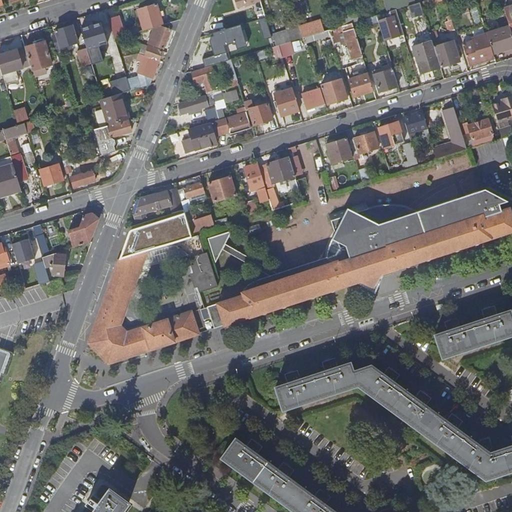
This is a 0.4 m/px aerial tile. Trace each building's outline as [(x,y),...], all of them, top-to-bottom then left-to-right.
[(384,0),(389,12),(397,10),(417,4),(415,0),(384,0)] [(447,1),(446,0),(429,0),(421,3),(423,9),(447,1)] [(154,27),(161,25),(163,24),(157,3),(136,9),(143,31),(154,27)] [(414,17),(423,14),(420,4),(410,7),(414,17)] [(125,38),(127,37),(120,16),(110,19),(116,40),(125,38)] [(370,25),(379,22),(378,20),(377,16),(368,19),(370,25)] [(395,17),(379,22),(385,41),(401,36),(395,17)] [(271,37),(265,18),(258,20),(264,39),(271,37)] [(450,32),(456,30),(453,21),(450,22),(447,23),(450,32)] [(82,29),(85,40),(94,38),(97,47),(109,43),(102,23),(82,29)] [(161,25),(154,27),(148,42),(162,48),(169,29),(161,25)] [(209,41),(214,56),(203,59),(205,66),(228,59),(224,45),(235,42),(237,48),(247,46),(241,25),(213,33),(209,41)] [(53,37),(58,52),(69,49),(68,46),(79,43),(73,26),(57,32),(58,36),(53,37)] [(282,43),(284,56),(296,54),(293,39),(303,38),(301,27),(274,31),(276,44),(282,43)] [(330,31),(331,36),(344,32),(343,27),(332,30),(330,31)] [(494,54),(511,48),(511,32),(511,28),(488,35),(494,54)] [(353,60),(364,57),(355,29),(345,32),(353,60)] [(433,41),(441,68),(449,65),(451,71),(454,70),(452,64),(460,62),(454,42),(441,46),(438,34),(431,36),(433,41)] [(495,59),(494,54),(488,35),(473,39),(474,43),(464,46),(471,66),(495,59)] [(422,74),(441,68),(433,41),(420,45),(426,62),(419,64),(422,74)] [(35,70),(45,67),(53,65),(46,42),(26,48),(33,71),(35,70)] [(409,47),(413,60),(420,58),(416,44),(409,47)] [(277,57),(283,56),(281,45),(275,46),(277,57)] [(114,61),(122,58),(118,46),(111,48),(114,61)] [(142,54),(156,59),(164,51),(149,46),(142,54)] [(0,54),(0,63),(7,84),(20,81),(17,70),(29,66),(24,48),(0,54)] [(83,66),(92,63),(88,48),(79,51),(83,66)] [(160,61),(156,59),(142,54),(137,52),(135,53),(133,59),(138,61),(134,71),(135,72),(135,75),(124,79),(127,89),(152,82),(160,61)] [(218,89),(219,92),(222,91),(234,87),(232,82),(239,80),(233,61),(226,63),(231,82),(223,85),(222,82),(223,82),(221,76),(216,77),(214,70),(215,69),(215,67),(192,73),(196,84),(200,83),(205,81),(206,85),(208,92),(218,89)] [(375,75),(394,70),(392,64),(381,68),(381,69),(373,72),(375,75)] [(45,67),(35,70),(37,77),(48,74),(45,67)] [(399,87),(394,70),(375,75),(380,93),(399,87)] [(355,97),(374,91),(369,75),(350,80),(355,97)] [(323,85),(329,105),(348,99),(342,80),(323,85)] [(238,89),(225,91),(227,101),(240,99),(238,89)] [(283,116),(301,111),(294,89),(276,95),(283,116)] [(308,109),(326,104),(321,89),(303,94),(308,109)] [(219,92),(202,97),(189,102),(180,104),(180,107),(182,116),(216,105),(216,103),(225,100),(222,91),(219,92)] [(189,102),(202,97),(200,91),(187,95),(189,102)] [(101,100),(109,126),(129,120),(124,105),(126,104),(122,94),(103,99),(101,100)] [(250,109),(255,125),(273,119),(268,104),(250,109)] [(18,120),(29,117),(26,106),(16,109),(18,120)] [(212,123),(225,119),(222,109),(217,111),(217,108),(205,112),(209,124),(212,123)] [(467,150),(460,125),(456,113),(454,109),(443,112),(447,125),(448,125),(454,145),(435,151),(438,160),(467,150)] [(456,113),(460,125),(467,123),(463,111),(456,113)] [(212,123),(219,143),(221,143),(218,135),(220,135),(219,132),(224,130),(225,133),(229,132),(229,135),(252,128),(247,112),(225,119),(212,123)] [(414,132),(428,128),(423,113),(405,119),(412,142),(417,141),(414,132)] [(480,145),(495,140),(489,120),(469,127),(473,141),(478,139),(480,145)] [(25,124),(28,133),(35,131),(32,121),(25,124)] [(110,128),(113,138),(133,132),(130,122),(110,128)] [(197,150),(219,143),(212,123),(209,124),(191,129),(197,150)] [(399,123),(380,129),(386,147),(395,144),(392,135),(402,132),(399,123)] [(9,139),(28,133),(25,124),(19,125),(6,130),(9,139)] [(107,140),(113,138),(110,128),(109,126),(103,128),(107,140)] [(101,142),(107,140),(103,128),(98,130),(101,142)] [(503,139),(511,135),(511,129),(511,128),(501,131),(503,139)] [(187,153),(197,150),(191,129),(190,130),(193,139),(183,142),(187,153)] [(350,141),(355,156),(359,154),(360,155),(380,149),(375,133),(355,139),(350,141)] [(317,139),(301,144),(305,154),(320,149),(317,139)] [(347,139),(328,145),(334,165),(353,158),(347,139)] [(7,142),(13,160),(18,158),(12,140),(7,142)] [(408,168),(419,165),(417,161),(412,143),(405,145),(410,162),(406,163),(408,168)] [(295,177),(303,174),(298,157),(290,159),(295,177)] [(268,164),(268,165),(274,183),(295,177),(290,159),(289,158),(268,164)] [(363,183),(362,180),(356,160),(352,161),(356,174),(353,175),(356,185),(363,183)] [(263,203),(270,201),(269,197),(266,186),(260,167),(258,161),(245,165),(252,188),(258,187),(263,203)] [(54,167),(53,164),(49,166),(49,168),(42,170),(47,186),(65,180),(60,165),(57,166),(54,167)] [(72,178),(75,187),(97,180),(92,164),(83,166),(85,174),(72,178)] [(266,186),(274,183),(268,165),(260,167),(266,186)] [(16,169),(0,174),(0,201),(23,194),(16,169)] [(209,184),(215,202),(237,196),(231,177),(209,184)] [(184,188),(187,198),(205,193),(202,183),(184,188)] [(333,192),(344,189),(343,184),(332,187),(333,192)] [(183,208),(177,189),(141,199),(136,215),(137,221),(148,219),(147,213),(173,208),(175,211),(183,208)] [(395,270),(511,231),(511,208),(511,206),(503,208),(501,202),(510,199),(485,189),(416,211),(374,224),(367,203),(330,216),(336,234),(341,250),(350,247),(353,256),(351,260),(340,263),(340,262),(243,294),(244,297),(218,305),(210,308),(216,328),(225,325),(348,286),(347,284),(365,279),(373,282),(377,275),(395,269),(395,270)] [(291,196),(294,205),(303,202),(301,193),(291,196)] [(251,218),(261,215),(256,200),(246,203),(251,218)] [(374,224),(416,211),(409,207),(401,205),(391,204),(384,204),(371,203),(367,203),(374,224)] [(174,242),(193,236),(193,235),(190,226),(186,212),(132,229),(122,259),(148,251),(150,250),(162,246),(174,242)] [(75,248),(90,243),(99,220),(92,214),(84,217),(80,228),(70,232),(75,248)] [(213,220),(206,223),(208,231),(216,228),(213,220)] [(190,226),(193,235),(207,230),(204,222),(190,226)] [(43,226),(9,233),(11,241),(31,237),(31,235),(44,232),(43,226)] [(223,249),(225,244),(232,231),(208,238),(216,262),(223,249)] [(202,234),(193,236),(174,242),(194,257),(196,264),(193,265),(196,272),(192,274),(196,288),(200,287),(201,292),(218,286),(202,234)] [(245,291),(243,294),(340,262),(340,263),(351,260),(353,256),(350,247),(341,250),(336,234),(335,236),(333,238),(331,242),(330,246),(329,248),(328,252),(328,256),(328,258),(306,265),(278,275),(274,276),(271,277),(258,281),(254,283),(252,284),(248,287),(245,291)] [(43,258),(51,256),(45,235),(37,237),(43,257),(43,258)] [(30,240),(14,245),(16,253),(19,264),(35,259),(30,240)] [(0,271),(12,267),(5,244),(0,245),(0,271)] [(274,276),(278,275),(225,244),(223,249),(271,277),(274,276)] [(162,246),(150,250),(152,256),(164,252),(162,246)] [(121,327),(148,251),(122,259),(90,344),(109,363),(151,350),(180,340),(199,334),(192,312),(173,319),(144,328),(128,333),(121,327)] [(19,265),(19,264),(16,253),(10,255),(14,266),(19,265)] [(43,258),(47,268),(56,265),(54,275),(64,276),(67,255),(56,254),(51,256),(43,258)] [(51,282),(47,268),(43,258),(43,257),(35,259),(43,284),(49,282),(51,282)] [(0,286),(3,297),(15,293),(14,290),(12,291),(6,275),(0,276),(0,286)] [(51,282),(49,282),(51,291),(65,287),(62,278),(51,282)] [(20,291),(27,289),(25,283),(18,286),(20,291)] [(511,312),(511,310),(499,315),(498,311),(494,308),(491,308),(490,313),(487,313),(488,316),(485,317),(486,319),(462,327),(460,323),(457,321),(453,320),(452,326),(450,325),(451,328),(448,329),(449,331),(436,335),(441,350),(444,358),(511,335),(511,312)] [(0,378),(9,353),(0,349),(0,378)] [(359,386),(486,481),(511,472),(511,447),(490,454),(489,453),(491,451),(492,447),(491,443),(484,445),(484,443),(483,443),(482,446),(479,444),(478,445),(458,430),(461,426),(461,423),(459,420),(459,419),(452,422),(451,419),(449,422),(447,420),(446,421),(442,418),(426,406),(428,403),(428,399),(427,396),(420,398),(420,395),(418,398),(416,396),(415,398),(394,382),(396,379),(397,376),(396,372),(389,374),(388,372),(387,374),(384,372),(383,374),(372,365),(354,372),(351,363),(339,367),(337,363),(334,361),(331,360),(329,365),(327,365),(328,368),(325,369),(326,371),(303,379),(302,375),(298,372),(295,371),(293,377),(291,377),(292,380),(289,381),(290,383),(282,385),(276,387),(280,399),(284,410),(359,386)] [(287,374),(289,381),(292,380),(291,377),(293,377),(295,371),(287,374)] [(315,497),(289,478),(291,475),(292,471),(291,468),(290,467),(288,468),(284,470),(283,467),(281,470),(279,469),(278,470),(258,455),(260,452),(260,448),(259,444),(253,446),(252,444),(250,447),(248,445),(247,447),(237,439),(223,458),(295,511),(392,511),(391,510),(387,509),(386,511),(334,511),(326,506),(328,503),(329,499),(327,494),(322,496),(320,494),(318,497),(316,495),(315,497)] [(122,511),(128,504),(110,490),(100,500),(95,497),(87,507),(93,511),(92,511),(122,511)]
